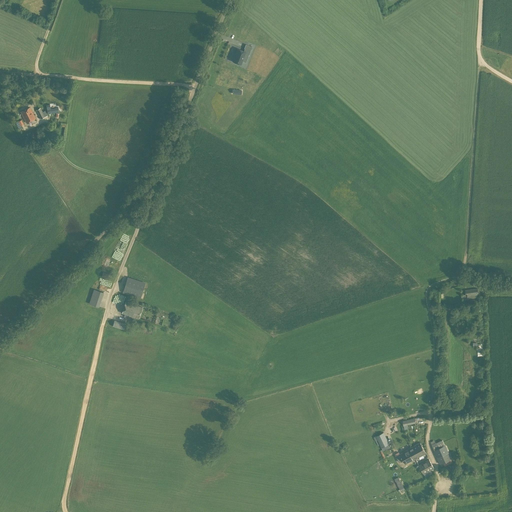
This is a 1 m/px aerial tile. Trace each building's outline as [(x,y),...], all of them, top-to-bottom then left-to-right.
[(236,63),(244,66),(249,54),(250,55),(251,52),(254,53),(255,49),(249,46),(249,47),(248,50),(247,50),(248,50),(247,53),(241,51),(236,63)] [(46,105),(48,114),(59,111),(58,107),(51,109),(50,105),(46,105)] [(21,112),(26,123),(35,118),(30,107),(21,112)] [(41,119),(45,117),(41,108),(37,110),(41,119)] [(22,127),(21,125),(24,124),(22,119),(15,123),(18,129),(22,127)] [(145,283),(127,278),(123,292),(140,297),(145,283)] [(89,303),(99,306),(103,292),(94,289),(89,303)] [(468,294),(478,293),(477,289),(465,290),(466,299),(469,299),(468,294)] [(129,318),(129,315),(138,318),(142,307),(126,302),(122,313),(124,314),(124,316),(129,318)] [(126,324),(114,320),(111,319),(110,324),(113,325),(112,326),(124,330),(126,324)] [(376,436),(381,448),(382,447),(389,444),(384,432),(377,435),(376,436)] [(437,442),(434,444),(433,443),(431,444),(432,445),(440,464),(446,461),(445,458),(451,456),(446,445),(443,446),(440,448),(437,442)] [(420,443),(411,448),(415,455),(414,456),(416,459),(426,453),(420,443)] [(415,455),(411,448),(400,454),(396,456),(399,462),(403,460),(405,464),(413,460),(416,459),(414,456),(415,455)] [(424,474),(434,468),(429,459),(418,465),(424,474)]
